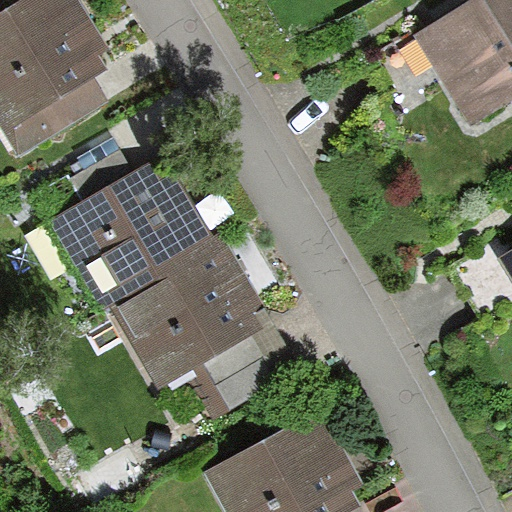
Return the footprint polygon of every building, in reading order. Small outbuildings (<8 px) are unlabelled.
[(76,0),(21,0),(0,14),(0,118),(21,152),(107,97),(95,78),(108,69),(98,54),(108,47),(76,0)] [(511,0),(467,0),(413,33),(472,129),(511,104),(511,0)] [(167,151),(50,218),(105,313),(113,308),(159,389),(190,371),(214,414),(298,366),(222,232),(215,236),(167,151)] [(511,245),(496,255),(511,282),(511,245)] [(326,406),(203,473),(224,511),(350,511),(364,504),(356,490),(368,483),(326,406)]
